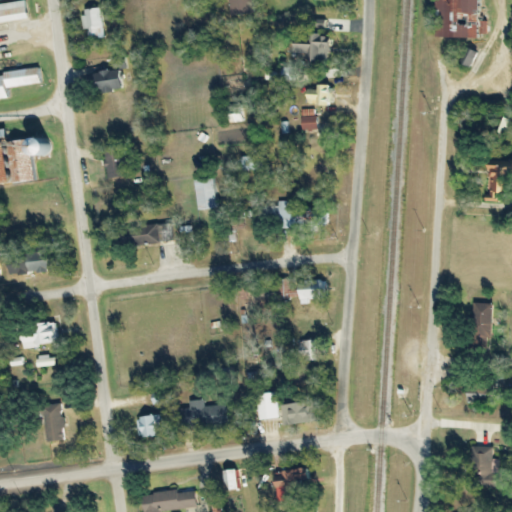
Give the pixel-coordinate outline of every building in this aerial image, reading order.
[(228,0),(229,15),(252,14),(251,0),(228,0)] [(437,0),(437,36),(487,37),(487,21),(481,21),(481,0),(437,0)] [(0,23),(29,20),(27,1),(0,4),(0,23)] [(84,29),(89,29),(90,39),(104,38),(102,8),(83,9),(84,29)] [(312,28),(326,29),(327,20),(312,20),(312,28)] [(310,63),(331,63),(331,35),(310,35),(310,42),(296,41),(296,53),(310,54),(310,63)] [(460,64),(471,69),(478,52),(467,48),(460,64)] [(296,80),(296,68),(283,67),(283,80),(296,80)] [(0,99),(9,98),(8,88),(42,84),(40,68),(4,72),(5,74),(0,74),(0,99)] [(123,91),(121,70),(96,73),(98,94),(123,91)] [(319,86),(319,91),(308,90),(307,105),(333,106),(334,86),(319,86)] [(228,108),(231,124),(245,121),(242,105),(228,108)] [(302,131),(317,130),(317,110),(302,110),(302,131)] [(0,184),(35,181),(31,140),(7,143),(6,130),(0,130),(0,184)] [(130,177),(127,145),(105,148),(108,179),(130,177)] [(244,172),(265,169),(263,155),(242,158),(244,172)] [(511,162),(489,162),(489,202),(499,202),(499,194),(509,194),(509,178),(511,177),(511,162)] [(199,210),(218,208),(215,179),(196,180),(199,210)] [(173,244),(173,225),(133,227),(134,246),(173,244)] [(17,254),(20,275),(60,271),(58,250),(17,254)] [(279,280),(280,299),(299,299),(298,291),(291,291),(291,280),(279,280)] [(301,305),(309,305),(309,300),(328,299),(327,281),(300,282),(301,305)] [(492,304),(474,304),(473,346),(491,347),(492,304)] [(56,323),(30,325),(31,333),(23,334),(24,347),(58,344),(56,323)] [(301,361),(323,360),(322,341),(301,342),(301,361)] [(38,368),(57,367),(56,356),(37,357),(38,368)] [(11,367),(23,366),(22,358),(10,359),(11,367)] [(468,402),(494,402),(494,388),(468,388),(468,402)] [(170,404),(170,392),(153,393),(153,405),(170,404)] [(258,395),(259,421),(278,420),(277,394),(258,395)] [(205,407),(205,401),(190,401),(190,409),(180,409),(181,428),(227,426),(226,406),(205,407)] [(282,405),(284,427),(318,423),(316,402),(282,405)] [(43,407),(48,443),(66,441),(61,404),(43,407)] [(139,418),(139,438),(164,436),(163,417),(139,418)] [(501,460),(494,459),(494,448),(475,447),(473,488),(499,489),(501,460)] [(279,493),(301,490),(300,484),(310,483),(308,469),(276,474),(279,493)] [(227,492),(239,490),(237,470),(225,471),(227,492)] [(197,492),(178,494),(178,492),(143,495),(144,511),(167,511),(198,509),(197,492)]
